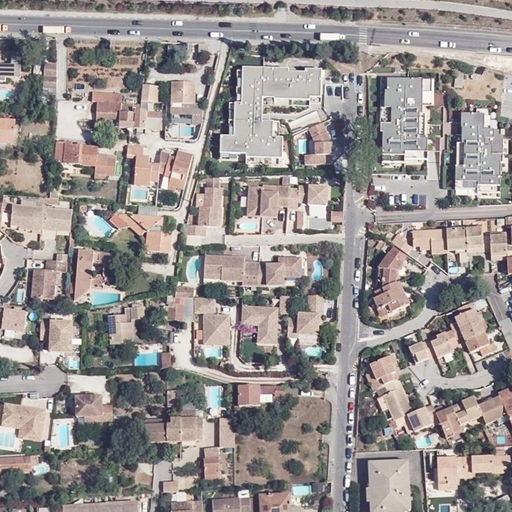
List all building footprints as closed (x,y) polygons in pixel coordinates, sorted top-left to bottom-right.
[(0,81),(6,82),(6,77),(20,78),(21,56),(11,56),(11,65),(1,65),(1,56),(0,56),(0,81)] [(437,65),(438,59),(415,56),(414,62),(437,65)] [(246,161),(246,165),(283,166),(283,139),(274,139),(273,123),(262,122),(263,106),(310,107),(310,103),(322,103),(321,71),(237,68),(236,104),(230,104),(229,137),(221,137),(221,161),(246,161)] [(56,89),(57,70),(46,69),(45,76),(43,76),(42,89),(56,89)] [(383,80),(382,162),(427,164),(428,106),(433,106),(435,80),(383,80)] [(192,124),(202,125),(203,109),(193,109),(193,105),(194,83),(172,83),(171,113),(192,114),(192,124)] [(158,87),(142,86),(141,102),(157,103),(158,87)] [(128,128),(145,129),(146,111),(140,111),(135,111),(135,110),(133,110),(133,106),(121,105),(122,96),(93,94),(92,102),(97,102),(96,121),(120,123),(120,128),(128,128)] [(47,111),(35,111),(34,121),(47,122),(47,111)] [(146,111),(145,129),(161,130),(161,112),(146,111)] [(485,115),(462,114),(461,128),(456,129),(456,194),(502,197),(500,131),(485,131),(485,115)] [(0,121),(0,152),(5,153),(5,145),(13,145),(15,123),(0,121)] [(315,145),(316,156),(305,156),(305,166),(332,164),(331,142),(323,123),(308,131),(315,145)] [(55,148),(54,163),(97,166),(96,178),(107,178),(107,175),(116,176),(117,158),(108,158),(108,155),(109,155),(98,154),(98,148),(72,146),(72,143),(56,142),(55,148)] [(151,181),(159,182),(160,171),(160,169),(160,165),(157,165),(152,164),(152,168),(150,167),(150,164),(150,157),(143,157),(144,147),(127,145),(127,155),(137,156),(137,159),(135,185),(144,186),(150,187),(151,181)] [(166,170),(166,173),(165,176),(172,178),(170,185),(177,187),(185,189),(193,156),(178,152),(177,158),(176,162),(169,160),(170,157),(170,154),(161,152),(161,155),(160,165),(160,169),(166,170)] [(165,176),(162,188),(169,189),(170,185),(172,178),(165,176)] [(289,189),(290,188),(279,187),(279,194),(264,193),(264,189),(251,188),(249,210),(263,210),(262,217),(277,218),(278,211),(273,210),(273,207),(278,207),(288,208),(289,189)] [(288,208),(288,210),(298,210),(299,203),(310,203),(310,206),(327,206),(328,189),(300,187),(300,190),(289,189),(288,208)] [(187,226),(185,236),(206,237),(207,227),(218,227),(218,226),(219,209),(222,209),(223,190),(220,189),(209,189),(208,189),(207,195),(206,208),(201,208),(200,227),(187,226)] [(198,194),(197,207),(201,208),(206,208),(207,195),(198,194)] [(43,230),(72,233),(74,213),(58,212),(59,200),(45,199),(45,205),(45,207),(44,209),(43,230)] [(139,206),(138,217),(158,219),(158,208),(139,206)] [(43,232),(43,230),(44,209),(14,207),(12,227),(21,228),(21,231),(43,232)] [(130,227),(131,216),(120,215),(120,217),(130,227)] [(138,217),(131,216),(130,227),(141,237),(146,232),(147,232),(146,251),(169,253),(171,234),(162,233),(164,219),(158,219),(138,217)] [(482,229),(466,230),(466,249),(483,248),(483,253),(490,253),(489,237),(482,238),(482,229)] [(466,230),(446,231),(447,252),(459,252),(459,264),(467,263),(467,254),(466,249),(466,230)] [(446,231),(423,232),(423,246),(431,246),(431,250),(431,254),(447,253),(447,252),(446,231)] [(423,246),(423,232),(413,233),(413,247),(420,246),(423,246)] [(398,235),(392,243),(408,255),(412,249),(404,243),(406,241),(398,235)] [(506,236),(489,237),(490,253),(490,256),(507,255),(507,259),(511,258),(511,251),(507,252),(506,236)] [(408,259),(395,249),(380,270),(379,282),(385,282),(384,290),(396,285),(397,276),(395,276),(395,272),(399,272),(405,266),(404,265),(408,259)] [(80,251),(76,287),(91,289),(92,279),(99,280),(103,285),(107,282),(111,287),(116,287),(118,266),(112,265),(113,254),(80,251)] [(260,266),(260,265),(245,264),(245,259),(228,258),(228,260),(224,260),(224,258),(206,256),(205,275),(222,276),(222,280),(222,281),(244,282),(243,286),(259,287),(260,266)] [(260,266),(259,287),(284,286),(284,278),(297,278),(297,270),(302,271),(302,260),(288,260),(288,262),(284,262),(284,260),(279,260),(279,266),(260,266)] [(57,262),(48,261),(47,273),(36,272),(34,298),(55,300),(57,273),(68,274),(69,263),(68,263),(57,262)] [(378,293),(374,294),(377,300),(373,302),(378,312),(382,311),(385,312),(387,317),(409,308),(406,300),(405,301),(402,302),(399,295),(402,294),(398,285),(396,285),(384,290),(378,293)] [(91,289),(76,287),(75,301),(91,289)] [(180,300),(194,300),(194,299),(194,289),(180,290),(180,300)] [(461,304),(470,300),(466,290),(457,294),(461,304)] [(322,307),(323,297),(308,298),(308,306),(322,307)] [(288,315),(289,298),(281,298),(280,310),(280,314),(288,315)] [(215,317),(215,299),(194,299),(194,300),(194,312),(204,312),(204,341),(229,341),(229,331),(226,331),(226,326),(229,326),(229,317),(215,317)] [(169,321),(194,321),(194,312),(194,300),(180,300),(177,300),(175,300),(175,304),(169,304),(169,321)] [(470,304),(456,310),(459,317),(454,320),(456,326),(458,331),(478,323),(474,314),(470,304)] [(111,345),(133,344),(132,320),(145,320),(144,305),(132,305),(132,309),(125,309),(125,315),(109,316),(111,345)] [(322,307),(308,306),(307,314),(318,314),(318,325),(322,325),(322,307)] [(242,308),(241,325),(259,327),(258,339),(276,340),(277,314),(277,310),(242,308)] [(24,331),(27,313),(5,310),(2,328),(24,331)] [(318,314),(307,314),(299,313),(298,319),(288,318),(287,337),(298,338),(298,334),(317,335),(318,325),(318,314)] [(132,320),(133,344),(141,343),(141,328),(145,328),(145,320),(132,320)] [(41,322),(40,341),(51,341),(50,353),(72,353),(73,323),(41,322)] [(449,329),(450,332),(454,342),(462,339),(463,343),(483,335),(481,330),(478,323),(458,331),(456,326),(449,329)] [(450,332),(438,338),(446,356),(451,354),(450,350),(456,348),(454,342),(450,332)] [(488,346),(483,335),(463,343),(468,355),(478,351),(481,358),(495,351),(492,344),(488,346)] [(420,345),(427,360),(434,357),(435,361),(446,356),(438,338),(434,339),(435,342),(429,345),(428,342),(420,345)] [(420,345),(407,350),(413,366),(427,360),(420,345)] [(374,351),(360,357),(364,366),(377,360),(374,351)] [(165,353),(164,362),(172,363),(173,354),(165,353)] [(384,385),(385,384),(397,379),(395,372),(392,365),(396,363),(393,355),(369,365),(376,380),(380,378),(384,385)] [(370,383),(373,390),(384,385),(380,378),(376,380),(370,383)] [(376,399),(379,407),(405,396),(397,379),(385,384),(389,394),(376,399)] [(260,395),(260,387),(240,387),(240,406),(261,405),(260,395)] [(276,397),(275,387),(260,387),(260,395),(271,395),(271,396),(276,397)] [(285,396),(285,388),(285,387),(275,387),(276,397),(280,397),(285,396)] [(299,397),(299,388),(285,388),(285,396),(299,397)] [(508,419),(511,427),(511,393),(508,395),(507,391),(497,396),(499,399),(506,415),(508,419)] [(388,409),(394,420),(401,417),(406,415),(412,412),(405,396),(379,407),(382,412),(388,409)] [(102,418),(102,422),(113,422),(112,407),(102,407),(102,398),(100,398),(94,398),(86,398),(76,398),(77,418),(85,418),(102,418)] [(461,427),(481,418),(477,408),(472,399),(461,403),(462,406),(453,411),(461,427)] [(481,418),(484,425),(495,420),(506,415),(499,399),(477,408),(481,418)] [(25,426),(23,439),(40,441),(45,412),(5,406),(2,423),(25,426)] [(433,410),(439,423),(445,437),(461,430),(461,427),(453,411),(452,407),(445,410),(446,412),(444,413),(443,411),(440,406),(433,410)] [(392,431),(404,425),(408,434),(414,431),(414,432),(431,424),(432,426),(439,423),(433,410),(426,413),(424,408),(412,412),(406,415),(401,417),(394,420),(388,423),(392,431)] [(182,441),(182,442),(197,442),(197,441),(204,441),(203,412),(181,412),(181,420),(182,441)] [(506,415),(495,420),(497,424),(508,419),(506,415)] [(146,442),(168,441),(168,425),(146,426),(146,420),(140,420),(139,450),(145,450),(146,442)] [(168,425),(168,441),(182,441),(181,420),(172,420),(172,425),(168,425)] [(19,439),(23,439),(25,426),(2,423),(2,427),(20,430),(19,439)] [(446,439),(462,432),(461,430),(445,437),(446,439)] [(206,449),(206,475),(221,475),(220,448),(206,449)] [(30,459),(30,455),(16,456),(16,468),(16,470),(30,469),(30,459)] [(0,456),(0,466),(2,466),(2,468),(16,468),(16,456),(0,456)] [(465,474),(480,474),(494,474),(493,466),(510,465),(510,456),(464,458),(465,474)] [(465,476),(465,474),(464,458),(437,459),(439,490),(457,490),(457,479),(456,476),(465,476)] [(408,511),(409,511),(410,511),(410,487),(409,487),(408,461),(369,462),(370,511),(408,511)] [(323,484),(312,484),(313,493),(323,492),(323,484)] [(260,497),(260,511),(290,511),(290,495),(260,497)] [(251,511),(251,499),(213,501),(213,511),(251,511)] [(203,511),(203,501),(172,503),(172,511),(203,511)]
